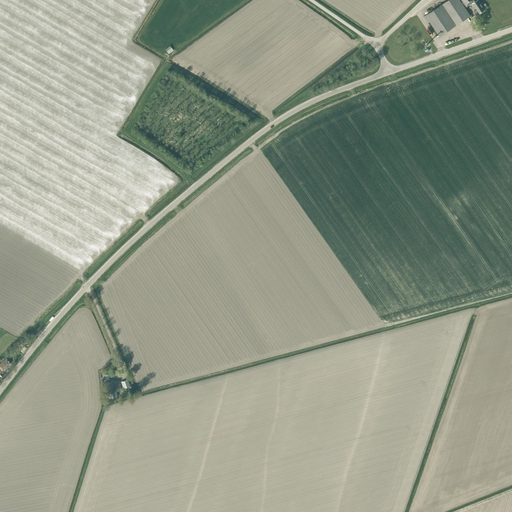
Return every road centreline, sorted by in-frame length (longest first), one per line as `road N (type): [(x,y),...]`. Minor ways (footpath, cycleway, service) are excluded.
road 1 (tertiary): [(0,389),(140,232),(256,135),(332,92),(388,73)]
road 2 (tertiary): [(388,73),(511,29)]
